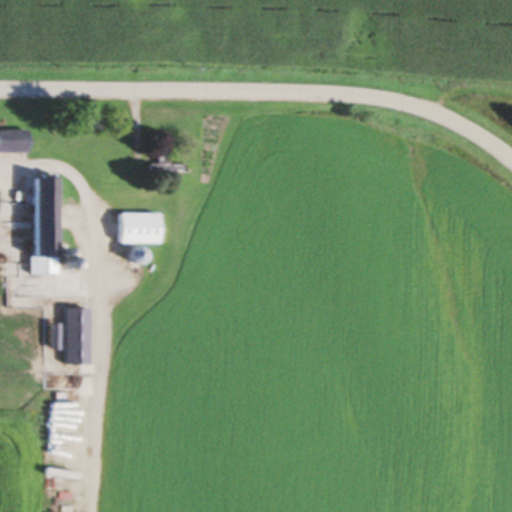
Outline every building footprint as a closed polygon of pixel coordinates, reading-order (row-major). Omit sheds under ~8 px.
[(29,132),(0,131),(0,155),(29,155),(29,132)] [(182,167),(168,167),(168,157),(155,157),(155,175),(182,175),(182,167)] [(33,276),(56,276),(57,179),(33,179),(33,276)] [(119,217),(119,246),(158,246),(158,217),(119,217)] [(84,350),(84,300),(65,300),(65,350),(84,350)]
